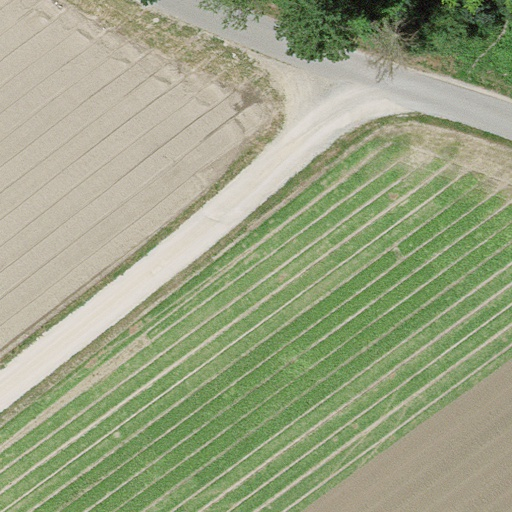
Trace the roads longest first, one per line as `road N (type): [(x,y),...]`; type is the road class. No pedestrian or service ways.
road 1 (track): [(364,75),(293,154),(0,382)]
road 2 (track): [(511,122),(364,75),(187,0)]
